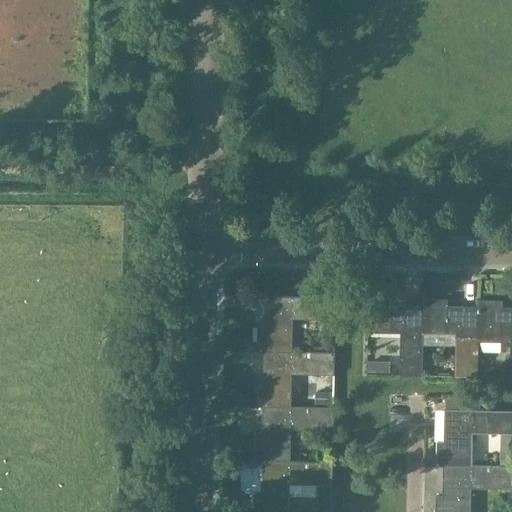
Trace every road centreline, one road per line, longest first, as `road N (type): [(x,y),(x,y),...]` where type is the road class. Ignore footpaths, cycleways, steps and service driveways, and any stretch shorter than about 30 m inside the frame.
road 1 (track): [(127,511),(134,233),(159,220),(188,221)]
road 2 (residential): [(511,257),(204,252)]
road 3 (unclassified): [(200,511),(204,252)]
road 4 (unclassified): [(204,252),(205,0)]
